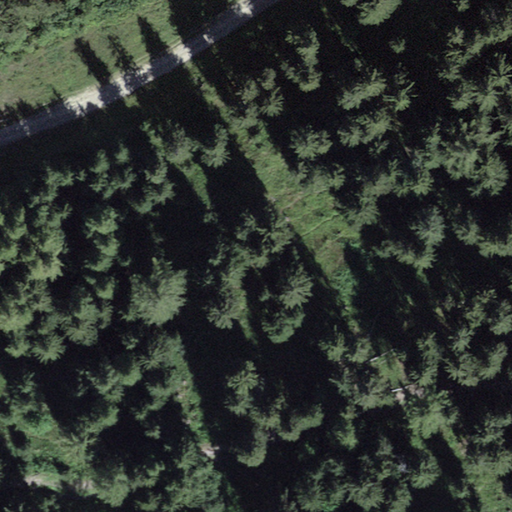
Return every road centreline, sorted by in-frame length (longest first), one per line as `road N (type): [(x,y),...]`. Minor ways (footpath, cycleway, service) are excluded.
road 1 (track): [(511,378),(421,388),(96,485),(0,482)]
road 2 (unclassified): [(0,153),(121,97),(292,0)]
